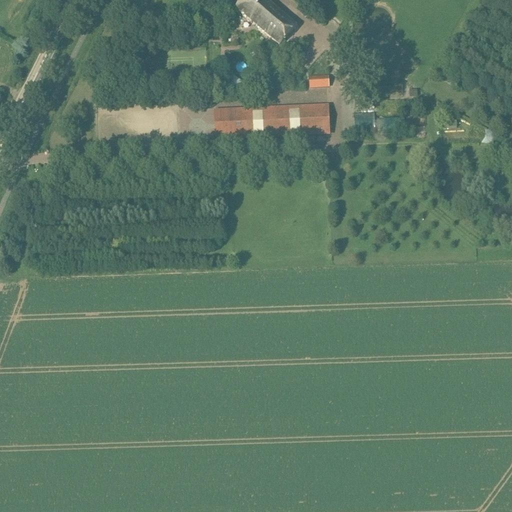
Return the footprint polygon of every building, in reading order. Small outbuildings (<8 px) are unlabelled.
[(265,0),(240,0),(235,9),(280,47),(297,27),(265,0)] [(243,82),(233,74),(225,83),(236,91),(243,82)] [(329,77),(309,78),(309,90),(329,89),(329,77)] [(218,138),(327,133),(326,109),(217,114),(218,138)] [(373,128),(374,115),(355,115),(355,128),(373,128)] [(404,119),(378,119),(379,132),(404,131),(404,119)] [(307,206),(307,193),(307,182),(294,182),(294,193),(290,193),(290,206),(307,206)]
